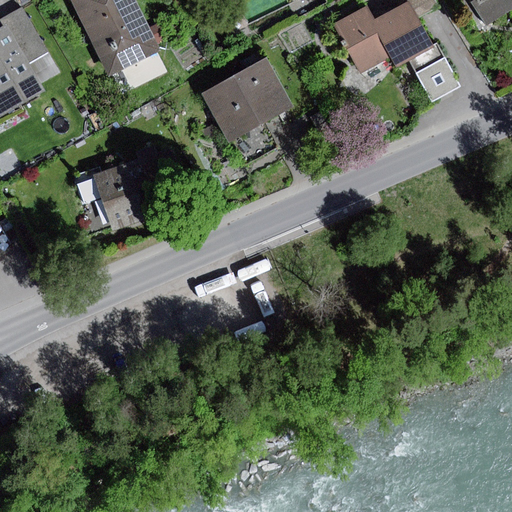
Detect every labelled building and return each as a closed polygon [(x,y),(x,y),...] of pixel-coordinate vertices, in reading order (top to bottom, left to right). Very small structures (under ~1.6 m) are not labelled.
[(72,0),(111,76),(161,51),(135,0),(72,0)] [(409,0),(410,2),(419,18),(441,8),(436,0),(409,0)] [(511,0),(481,0),(475,4),(488,27),(511,12),(511,0)] [(368,6),(332,26),(360,76),(393,58),(398,66),(408,59),(434,45),(419,18),(410,2),(376,21),(368,6)] [(5,17),(9,26),(31,62),(49,52),(22,7),(5,17)] [(0,120),(48,93),(31,62),(9,26),(0,30),(0,120)] [(434,45),(408,59),(432,103),(462,87),(438,43),(434,45)] [(268,58),(202,94),(229,144),(295,108),(268,58)] [(316,128),(301,137),(312,156),(340,139),(322,110),(310,117),(316,128)] [(138,161),(95,175),(113,232),(162,216),(155,194),(170,189),(156,146),(135,152),(138,161)] [(0,225),(0,251),(12,244),(0,225)]
